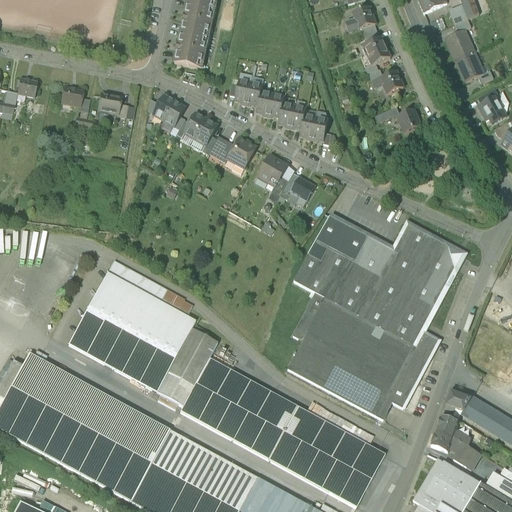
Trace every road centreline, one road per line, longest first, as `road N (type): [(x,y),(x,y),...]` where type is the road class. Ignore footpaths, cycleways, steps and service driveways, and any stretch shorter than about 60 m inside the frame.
road 1 (residential): [(497,248),(148,77)]
road 2 (residential): [(497,248),(397,511)]
road 3 (residential): [(509,190),(458,114),(406,0)]
road 4 (residential): [(148,77),(0,50)]
